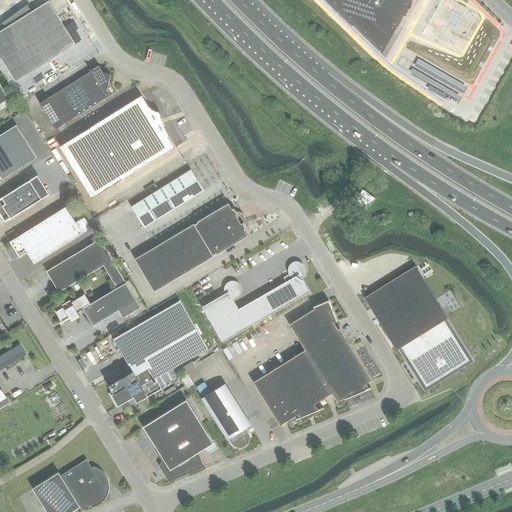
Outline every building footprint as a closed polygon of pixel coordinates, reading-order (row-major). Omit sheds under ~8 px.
[(328,0),(381,51),(396,27),(393,24),(402,15),(410,0),(328,0)] [(5,28),(0,30),(0,57),(15,81),(75,44),(48,1),(31,11),(27,5),(28,4),(28,3),(0,23),(0,24),(0,25),(2,23),(5,28)] [(103,72),(99,66),(93,70),(89,69),(90,71),(39,103),(55,129),(115,92),(108,80),(110,74),(103,72)] [(9,98),(0,84),(0,109),(3,108),(1,103),(9,98)] [(91,198),(173,147),(166,137),(168,136),(169,135),(166,130),(163,124),(161,119),(159,112),(155,111),(151,109),(147,106),(141,96),(59,146),(91,198)] [(16,125),(0,134),(0,180),(2,179),(36,157),(16,125)] [(131,207),(144,227),(203,190),(190,170),(131,207)] [(37,175),(0,198),(0,214),(5,221),(10,218),(49,194),(37,175)] [(362,189),(355,199),(360,203),(358,205),(365,211),(375,198),(362,189)] [(244,230),(245,229),(243,222),(237,213),(233,208),(231,209),(228,203),(197,221),(197,222),(194,224),(193,223),(134,259),(154,291),(213,256),(212,255),(216,253),(216,254),(247,235),(244,230)] [(65,208),(42,221),(43,222),(39,225),(38,224),(10,242),(19,256),(26,252),(33,264),(68,242),(82,234),(75,223),(65,207),(64,207),(65,208)] [(70,300),(61,305),(62,305),(63,306),(55,311),(61,321),(69,316),(71,320),(79,315),(76,311),(82,308),(93,325),(118,310),(123,317),(140,307),(125,282),(99,239),(45,272),(57,292),(102,265),(116,288),(90,304),(84,294),(70,301),(70,300)] [(309,292),(300,277),(303,274),(304,270),(303,266),(300,263),(296,262),(292,263),(289,266),(288,270),(289,274),(291,278),(238,309),(232,299),(236,297),(239,294),(240,290),(239,285),(236,282),(232,281),(228,282),(225,285),(224,289),(225,294),(202,307),(222,342),(309,292)] [(415,266),(363,298),(396,349),(400,346),(426,387),(468,360),(436,310),(441,307),(415,266)] [(289,324),(305,350),(310,359),(345,337),(339,328),(337,329),(332,321),(335,319),(336,320),(328,300),(313,307),(314,308),(289,324)] [(134,371),(147,393),(161,384),(156,377),(207,348),(180,301),(115,338),(134,371)] [(345,337),(310,359),(331,393),(337,401),(345,396),(346,397),(344,398),(344,399),(370,388),(370,387),(365,389),(363,385),(371,380),(345,337)] [(17,346),(0,355),(0,369),(23,356),(17,346)] [(305,350),(287,361),(314,404),(331,393),(310,359),(305,350)] [(287,361),(270,372),(296,415),(298,417),(296,419),(299,418),(302,423),(319,412),(318,410),(323,408),(323,407),(317,409),(314,404),(287,361)] [(136,403),(149,396),(147,393),(134,371),(133,372),(131,368),(107,382),(112,391),(110,393),(118,405),(133,396),(136,403)] [(194,384),(185,370),(178,375),(187,388),(194,384)] [(279,425),(296,415),(270,372),(253,382),(279,425)] [(249,437),(249,435),(248,433),(245,428),(250,425),(224,384),(202,398),(227,439),(228,439),(231,443),(233,445),(235,447),(237,448),(240,448),(242,447),(245,446),(247,444),(248,442),(249,440),(249,437)] [(186,400),(142,427),(164,461),(161,466),(169,479),(201,466),(196,454),(213,443),(186,400)] [(58,472),(32,488),(46,511),(70,511),(79,507),(81,510),(90,505),(91,506),(91,507),(92,506),(94,506),(96,505),(97,505),(99,504),(100,503),(102,502),(103,501),(104,499),(105,498),(106,497),(107,495),(107,494),(108,492),(108,490),(109,489),(109,487),(109,485),(108,483),(108,482),(108,480),(107,478),(106,477),(105,475),(104,474),(103,472),(102,471),(100,470),(99,469),(97,468),(96,468),(94,467),(92,467),(91,468),(86,459),(60,475),(58,472)]
